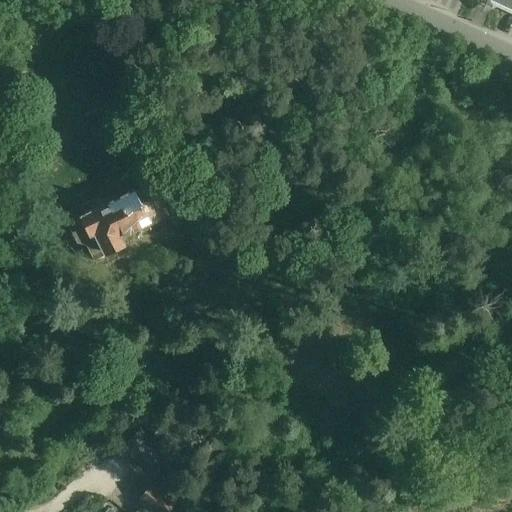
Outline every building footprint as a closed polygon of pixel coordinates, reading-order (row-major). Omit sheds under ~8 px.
[(511,0),(490,0),(511,10),(511,0)] [(134,191),(74,220),(68,226),(76,243),(86,246),(93,261),(120,247),(122,242),(120,238),(166,215),(157,195),(140,204),(134,191)] [(201,240),(192,240),(192,261),(202,261),(201,240)] [(118,454),(134,469),(154,449),(137,433),(118,454)] [(171,511),(178,503),(154,484),(141,502),(153,511),(171,511)]
